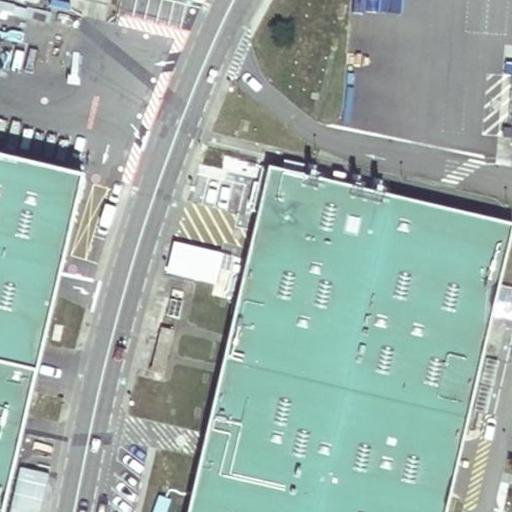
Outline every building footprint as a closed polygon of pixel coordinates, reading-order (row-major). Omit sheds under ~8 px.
[(49,57),(57,21),(0,8),(0,31),(38,40),(35,54),(49,57)] [(0,511),(3,511),(15,464),(84,169),(0,149),(0,511)] [(433,511),(500,214),(271,160),(247,255),(229,333),(226,340),(221,361),(219,369),(205,428),(201,454),(187,511),(433,511)] [(169,242),(164,274),(217,281),(221,250),(169,242)] [(165,372),(173,329),(155,326),(147,368),(165,372)]
